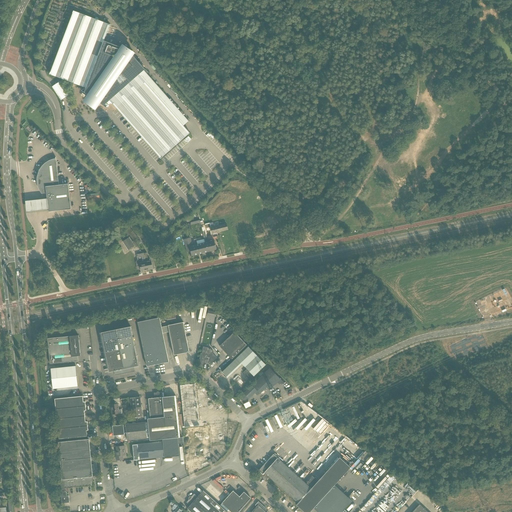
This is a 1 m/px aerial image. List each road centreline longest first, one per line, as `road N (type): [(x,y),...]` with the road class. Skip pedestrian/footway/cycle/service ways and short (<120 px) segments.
road 1 (unclassified): [(16,257),(44,260),(67,293),(314,243)]
road 2 (unclassified): [(248,422),(416,338),(511,321)]
road 3 (track): [(313,240),(334,223),(413,104),(424,30),(438,0)]
road 4 (secondary): [(39,511),(16,257)]
road 5 (secondary): [(2,259),(21,473)]
road 6 (unclassified): [(248,422),(198,373),(97,389)]
road 7 (unclassified): [(115,511),(97,389)]
